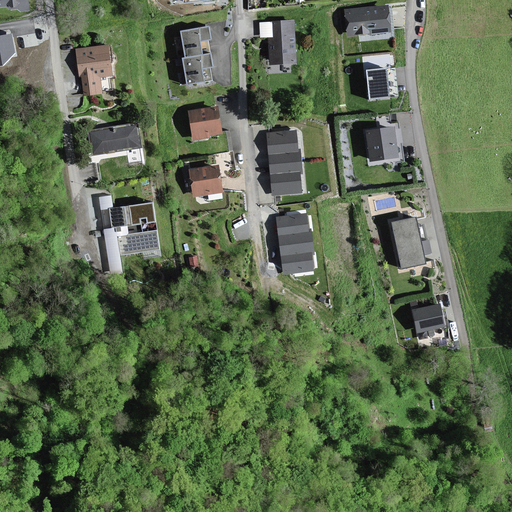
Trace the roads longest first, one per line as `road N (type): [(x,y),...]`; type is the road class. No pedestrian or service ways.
road 1 (residential): [(239,0),(270,368),(290,404)]
road 2 (residential): [(415,0),(419,133),(465,346)]
road 3 (track): [(126,373),(125,320),(91,257),(73,170)]
road 4 (residential): [(50,0),(73,170)]
road 5 (track): [(465,346),(482,437),(511,494)]
